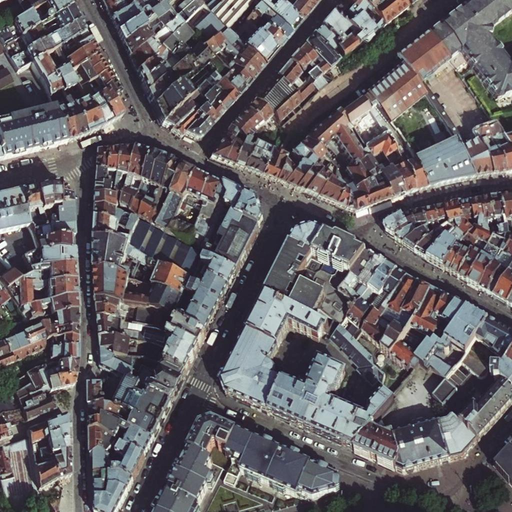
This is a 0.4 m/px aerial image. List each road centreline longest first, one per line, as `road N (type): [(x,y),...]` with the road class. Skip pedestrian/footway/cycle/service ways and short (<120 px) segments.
road 1 (residential): [(78,158),(86,314),(76,412),(78,511)]
road 2 (residential): [(440,505),(194,399)]
road 3 (residential): [(289,207),(194,399)]
road 4 (residential): [(331,0),(192,162)]
road 5 (residential): [(345,231),(511,323)]
road 6 (residential): [(345,231),(401,206),(511,186)]
road 7 (residential): [(154,142),(88,6)]
road 8 (residential): [(194,399),(136,511)]
